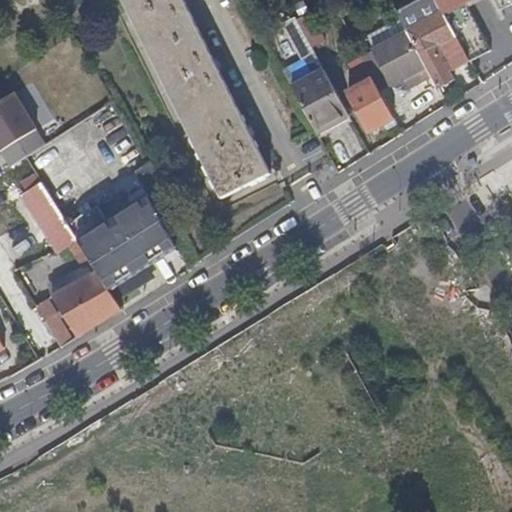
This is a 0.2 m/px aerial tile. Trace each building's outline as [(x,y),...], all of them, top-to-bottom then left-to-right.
[(122,0),(222,198),(271,174),(184,0),(122,0)] [(511,3),(510,0),(438,0),(472,62),(491,53),(468,9),(484,0),(486,0),(493,13),(499,10),(502,16),(511,10),(511,3)] [(297,20),(313,49),(325,42),(310,13),(297,20)] [(418,48),(409,32),(374,51),(393,86),(404,81),(414,75),(418,83),(432,75),(418,48)] [(432,75),(439,88),(455,80),(450,71),(454,69),(441,44),(426,51),(423,45),(418,48),(432,75)] [(368,68),(362,57),(348,64),(354,75),(368,68)] [(292,87),(318,133),(350,116),(325,70),(292,87)] [(414,75),(404,81),(409,88),(418,83),(414,75)] [(370,132),(395,118),(374,79),(349,93),(370,132)] [(0,163),(4,169),(45,143),(10,89),(0,95),(0,163)] [(152,161),(149,162),(135,171),(147,189),(163,179),(152,161)] [(68,223),(42,182),(26,193),(51,234),(49,235),(58,249),(69,243),(78,239),(68,223)] [(177,248),(148,197),(124,213),(135,231),(132,237),(150,265),(177,248)] [(135,231),(124,213),(110,223),(98,205),(68,223),(78,239),(111,291),(150,265),(132,237),(135,231)] [(111,291),(78,239),(69,243),(85,269),(89,267),(95,275),(54,295),(78,336),(123,310),(111,291)] [(36,304),(62,347),(73,340),(48,298),(36,304)]
